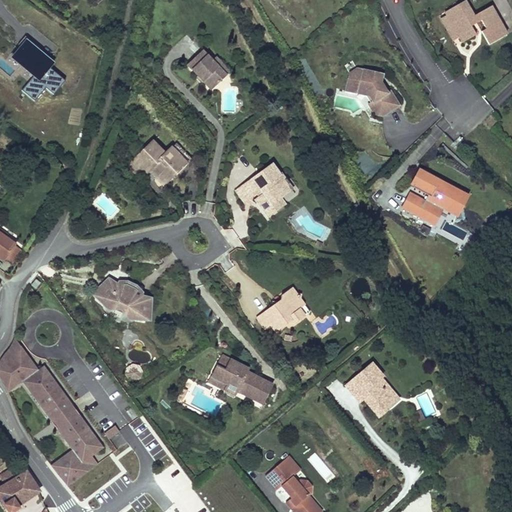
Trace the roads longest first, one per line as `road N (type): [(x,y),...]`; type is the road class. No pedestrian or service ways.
road 1 (track): [(131,0),(106,107),(51,249)]
road 2 (residential): [(51,249),(167,232),(194,242)]
road 3 (residential): [(394,0),(406,34),(462,110)]
